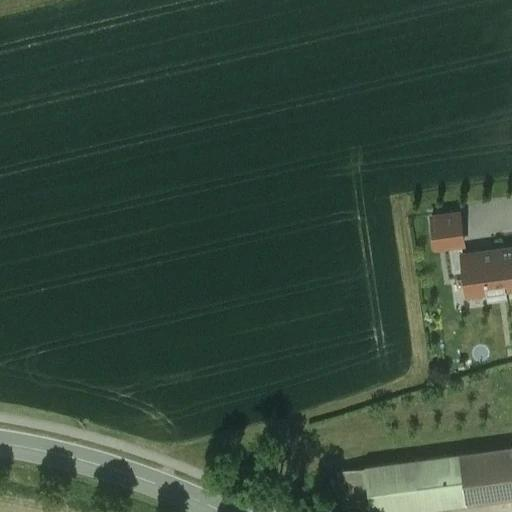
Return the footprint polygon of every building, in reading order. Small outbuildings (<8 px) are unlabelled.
[(459,211),(432,215),(437,247),(450,245),(462,244),(463,243),(459,211)] [(464,270),(462,254),(463,254),(462,244),(450,245),(451,256),(454,272),(464,270)] [(511,247),(463,254),(462,254),(464,270),(468,294),(486,291),(506,289),(511,287),(511,247)] [(506,289),(486,291),(487,301),(507,298),(506,289)] [(511,446),(459,454),(466,501),(511,495),(511,446)] [(459,454),(364,466),(370,511),(386,511),(466,501),(459,454)]
